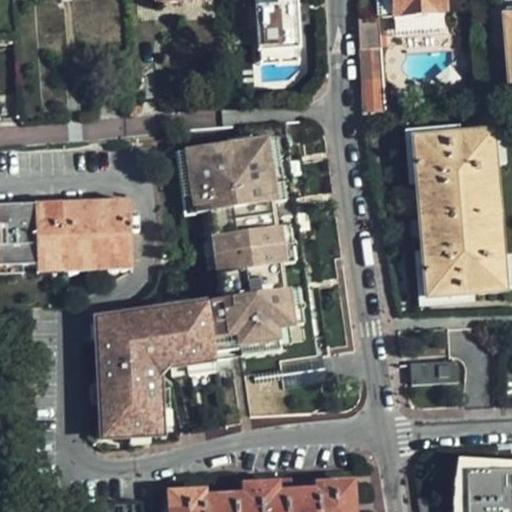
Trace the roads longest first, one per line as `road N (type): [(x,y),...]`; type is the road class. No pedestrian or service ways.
road 1 (residential): [(383,434),(340,109),(336,0)]
road 2 (residential): [(383,434),(249,439),(139,465),(74,462)]
road 3 (residential): [(383,434),(511,428)]
